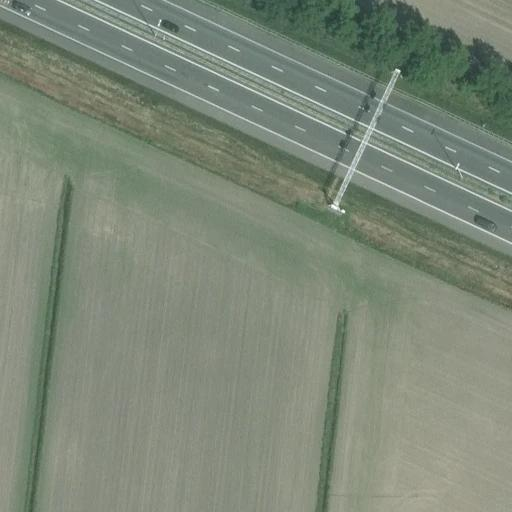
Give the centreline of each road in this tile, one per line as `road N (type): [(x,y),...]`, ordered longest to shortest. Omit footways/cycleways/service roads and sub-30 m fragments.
road 1 (motorway): [(18,0),(511,230)]
road 2 (motorway): [(511,173),(134,0)]
road 3 (track): [(511,100),(292,0)]
